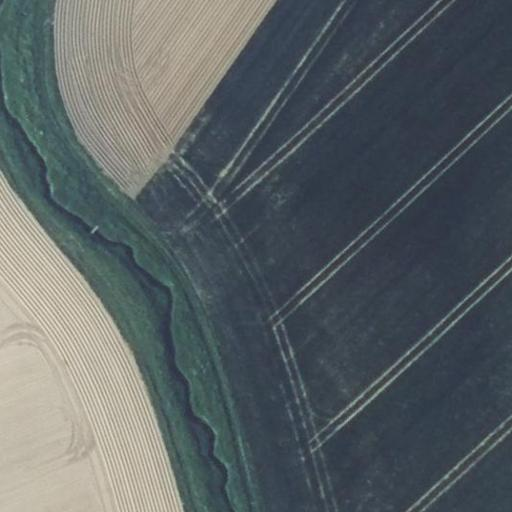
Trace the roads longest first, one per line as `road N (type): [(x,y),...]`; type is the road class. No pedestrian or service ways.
road 1 (track): [(253,511),(187,282),(83,173),(47,116),(38,51),(42,0)]
road 2 (track): [(201,511),(123,291),(30,194),(0,130)]
